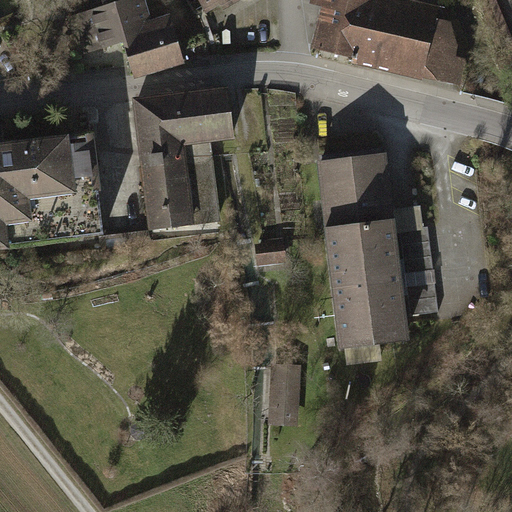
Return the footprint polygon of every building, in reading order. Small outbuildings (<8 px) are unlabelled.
[(150,27),(142,0),(137,0),(71,20),(82,55),(127,41),(137,73),(182,60),(170,21),(150,27)] [(206,0),(211,8),(224,0),(206,0)] [(391,0),(331,0),(320,50),(462,83),(467,61),(454,58),(456,49),(450,28),(452,22),(409,12),(410,6),(391,1),(391,0)] [(228,89),(139,100),(154,226),(221,218),(211,139),(234,136),(228,89)] [(0,246),(106,233),(94,134),(0,145),(0,246)] [(322,164),(345,346),(410,338),(387,156),(322,164)] [(429,229),(402,233),(407,274),(434,270),(429,229)] [(259,247),(261,267),(287,265),(285,245),(259,247)] [(436,284),(409,287),(412,316),(439,313),(436,284)] [(271,430),(302,430),(304,365),(273,364),(271,430)]
